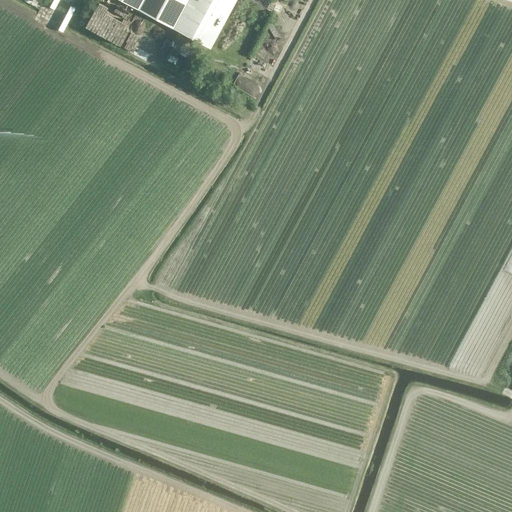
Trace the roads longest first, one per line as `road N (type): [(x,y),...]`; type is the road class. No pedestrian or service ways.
road 1 (track): [(511,394),(137,282),(231,145),(233,129),(0,0)]
road 2 (track): [(234,511),(40,428),(0,402)]
